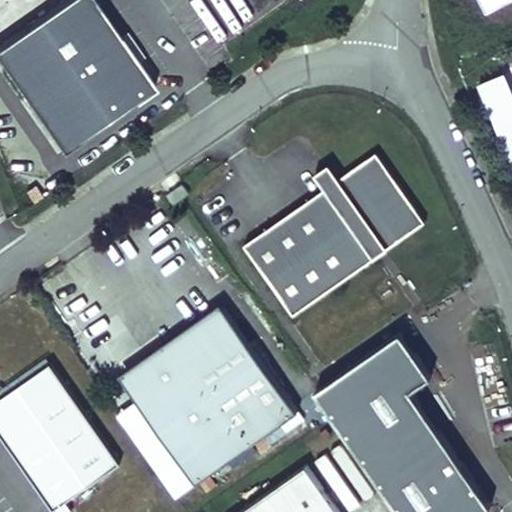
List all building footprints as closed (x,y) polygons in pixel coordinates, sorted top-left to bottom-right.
[(161,82),(102,0),(62,0),(0,44),(0,53),(67,148),(161,82)] [(511,0),(483,0),(489,12),(511,1),(511,0)] [(511,82),(509,74),(482,85),(511,156),(511,82)] [(295,314),(427,222),(378,152),(337,181),(331,171),(323,177),(330,186),(246,243),(295,314)] [(175,203),(191,192),(185,183),(169,194),(175,203)] [(264,436),(298,411),(223,306),(122,379),(196,483),(264,436)] [(96,330),(75,344),(94,372),(114,358),(96,330)] [(432,375),(403,333),(318,392),(402,511),(482,511),(492,505),(412,390),(432,375)] [(122,460),(54,360),(0,396),(0,429),(56,511),(61,511),(72,505),(67,498),(122,460)] [(339,511),(307,465),(239,511),(339,511)]
